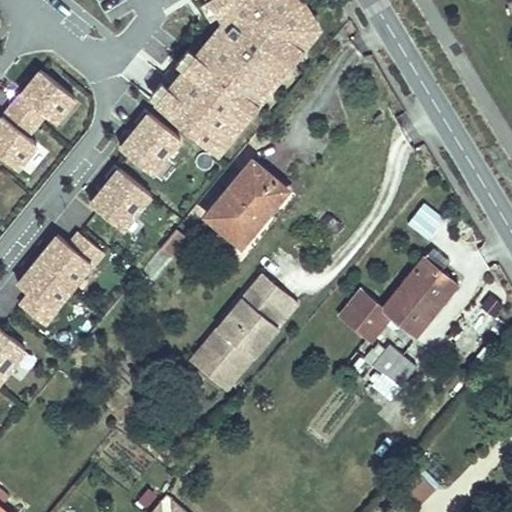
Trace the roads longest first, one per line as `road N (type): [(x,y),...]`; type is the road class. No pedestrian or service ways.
road 1 (tertiary): [(373,0),(511,228)]
road 2 (residential): [(0,253),(102,126),(107,101),(92,62)]
